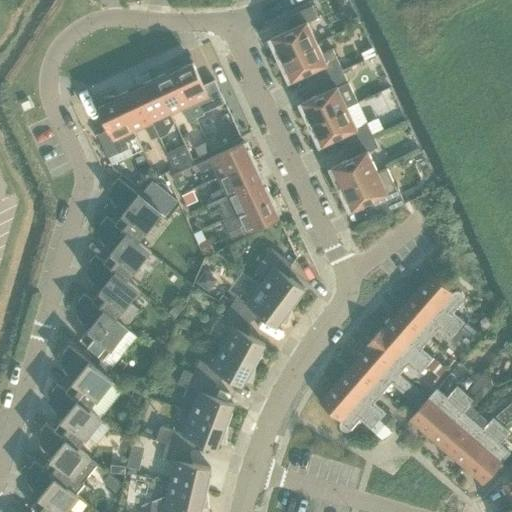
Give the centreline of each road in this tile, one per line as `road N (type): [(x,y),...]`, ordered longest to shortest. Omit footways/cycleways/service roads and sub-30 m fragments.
road 1 (residential): [(0,477),(80,208),(85,163),(56,110),(54,65),(84,28),(114,17),(203,24),(232,39),(350,278)]
road 2 (residential): [(253,475),(350,278)]
road 3 (residential): [(379,511),(253,475)]
